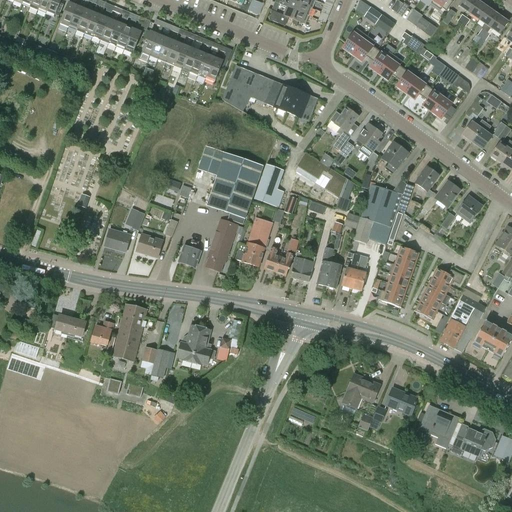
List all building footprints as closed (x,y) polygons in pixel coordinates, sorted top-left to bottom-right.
[(25,0),(23,7),(31,10),(34,0),(25,0)] [(34,0),(31,10),(39,13),(44,0),(34,0)] [(44,0),(39,13),(47,16),(53,0),(44,0)] [(62,0),(53,0),(47,16),(54,19),(57,12),(61,4),(62,0)] [(283,0),(282,0),(275,0),(274,3),(278,5),(279,4),(287,8),(287,9),(309,18),(312,10),(290,1),(289,5),(286,4),(285,1),(283,0)] [(310,0),(290,0),(290,1),(312,10),(315,2),(310,0)] [(440,11),(441,9),(446,12),(453,2),(449,0),(433,0),(431,4),(440,11)] [(474,0),(463,0),(459,7),(469,14),(478,2),(474,0)] [(258,19),(263,8),(262,8),(263,6),(263,5),(253,1),(248,12),(251,13),(250,15),(258,18),(258,19)] [(397,2),(391,11),(396,14),(402,5),(397,2)] [(488,9),(478,2),(469,14),(479,21),(488,9)] [(61,26),(69,29),(78,8),(69,4),(61,26)] [(403,4),(396,14),(401,17),(408,7),(403,4)] [(78,8),(69,29),(77,32),(86,11),(78,8)] [(309,18),(287,9),(284,17),(305,26),(309,18)] [(371,9),(364,17),(375,25),(377,21),(381,17),(381,16),(371,9)] [(489,28),(498,16),(488,9),(479,21),(489,28)] [(77,32),(85,36),(94,14),(86,11),(77,32)] [(131,14),(123,11),(121,16),(123,16),(122,20),(127,22),(128,18),(129,19),(131,14)] [(415,27),(422,17),(413,11),(406,21),(415,27)] [(455,14),(450,11),(442,22),(447,26),(455,14)] [(278,24),(281,16),(272,12),(272,13),(269,21),(278,24)] [(318,21),(321,22),(325,24),(328,16),(324,15),(321,13),(318,21)] [(85,36),(93,39),(102,17),(94,14),(85,36)] [(382,16),(375,26),(388,35),(395,25),(382,16)] [(457,22),(461,25),(465,19),(462,16),(457,22)] [(508,23),(498,16),(489,28),(500,36),(508,23)] [(102,17),(93,39),(101,42),(110,21),(102,17)] [(465,19),(461,25),(465,27),(469,21),(465,19)] [(163,28),(165,24),(155,20),(153,24),(163,28)] [(101,42),(109,46),(118,24),(110,21),(101,42)] [(118,24),(109,46),(117,49),(126,27),(118,24)] [(430,38),(436,29),(429,24),(423,33),(430,38)] [(117,49),(125,52),(134,30),(126,27),(117,49)] [(481,29),(477,36),(481,40),(486,33),(481,29)] [(142,34),(134,30),(125,52),(133,55),(142,34)] [(366,37),(356,30),(342,49),(352,56),(366,37)] [(142,55),(151,59),(160,37),(151,33),(142,55)] [(486,33),(481,40),(484,42),(489,35),(486,33)] [(160,37),(151,59),(158,62),(167,40),(160,37)] [(352,56),(361,63),(366,57),(370,60),(377,50),(373,47),(376,44),(366,37),(352,56)] [(158,62),(167,65),(176,43),(167,40),(158,62)] [(176,43),(167,65),(175,68),(183,47),(176,43)] [(215,59),(206,81),(214,85),(220,70),(223,71),(231,51),(220,46),(218,51),(225,54),(221,62),(215,59)] [(175,68),(183,72),(191,50),(183,47),(175,68)] [(381,53),(377,50),(370,60),(374,63),(369,69),(379,76),(393,56),(384,49),(381,53)] [(199,53),(191,50),(183,72),(181,77),(188,80),(190,75),(199,53)] [(190,75),(198,78),(207,56),(199,53),(190,75)] [(207,56),(198,78),(206,81),(215,59),(207,56)] [(396,79),(403,70),(399,67),(402,63),(393,56),(379,76),(388,82),(392,76),(396,79)] [(479,63),(472,58),(465,69),(472,73),(479,63)] [(255,101),(264,79),(236,68),(223,102),(243,114),(252,100),(255,101)] [(443,80),(450,71),(445,68),(438,77),(443,80)] [(405,95),(416,79),(403,70),(396,79),(400,82),(396,88),(405,95)] [(291,90),(264,79),(255,101),(282,112),(291,90)] [(423,98),(430,89),(416,79),(405,95),(414,102),(419,95),(423,98)] [(511,84),(510,83),(503,93),(509,98),(511,94),(511,84)] [(427,101),(422,107),(431,114),(443,98),(430,89),(423,98),(427,101)] [(319,101),(291,90),(282,112),(310,124),(319,101)] [(464,115),(469,118),(474,122),(487,104),(477,97),(473,103),(473,102),(464,115)] [(431,114),(441,121),(452,105),(443,98),(431,114)] [(445,115),(450,118),(455,111),(450,107),(445,115)] [(358,117),(352,113),(353,111),(348,108),(347,109),(346,108),(340,116),(337,113),(330,122),(332,123),(329,127),(342,136),(334,147),(340,152),(351,137),(358,128),(353,124),(358,117)] [(463,137),(473,144),(487,125),(481,121),(477,127),(472,123),(463,137)] [(492,135),(498,139),(506,127),(500,123),(492,135)] [(490,128),(487,125),(473,144),(483,151),(492,138),(486,133),(490,128)] [(383,136),(369,126),(355,145),(361,150),(363,146),(374,154),(380,145),(378,143),(383,136)] [(510,131),(506,127),(498,139),(502,142),(510,131)] [(491,157),(501,165),(511,149),(511,143),(509,141),(505,147),(501,144),(491,157)] [(345,159),(354,148),(347,143),(339,155),(345,159)] [(398,145),(397,146),(395,145),(383,161),(389,165),(385,170),(393,177),(409,155),(402,150),(403,149),(398,145)] [(197,171),(217,177),(206,207),(245,220),(263,167),(205,147),(197,171)] [(511,149),(501,165),(511,172),(511,170),(511,149)] [(339,167),(345,159),(339,155),(333,163),(339,167)] [(346,180),(307,157),(298,171),(309,177),(313,180),(340,196),(346,180)] [(253,200),(278,209),(284,193),(277,190),(284,171),(266,165),(253,200)] [(348,167),(345,173),(354,179),(357,173),(348,167)] [(439,177),(426,168),(414,184),(426,193),(439,177)] [(368,189),(372,176),(366,175),(363,187),(368,189)] [(461,192),(448,183),(438,197),(433,193),(421,208),(428,213),(436,201),(448,210),(461,192)] [(413,188),(406,185),(402,196),(403,197),(398,212),(402,214),(406,209),(413,188)] [(179,195),(187,198),(190,189),(182,187),(179,195)] [(362,220),(391,229),(397,211),(398,212),(403,197),(402,196),(392,193),(372,187),(362,220)] [(346,196),(342,194),(340,198),(339,199),(336,208),(336,209),(346,213),(346,211),(348,212),(351,203),(350,203),(350,201),(348,200),(349,198),(345,197),(346,196)] [(90,199),(83,196),(79,207),(86,209),(90,199)] [(290,197),(284,213),(293,216),(298,200),(290,197)] [(483,209),(469,198),(457,215),(464,221),(466,218),(472,223),(483,209)] [(325,208),(311,202),(308,211),(322,216),(325,208)] [(51,220),(53,211),(47,209),(44,218),(51,220)] [(131,229),(138,232),(145,215),(133,210),(129,219),(134,221),(131,229)] [(360,218),(347,214),(343,226),(355,230),(360,218)] [(455,218),(449,214),(440,226),(446,231),(447,229),(448,229),(450,227),(450,225),(455,218)] [(221,219),(205,267),(223,273),(239,225),(230,222),(231,220),(226,218),(225,221),(221,219)] [(259,268),(273,224),(257,219),(247,248),(241,246),(236,260),(259,268)] [(391,229),(362,220),(361,219),(355,242),(367,246),(368,242),(386,247),(392,229),(391,229)] [(177,223),(171,220),(164,235),(171,238),(177,223)] [(333,233),(341,234),(343,225),(335,223),(333,233)] [(511,231),(509,229),(497,247),(511,257),(511,231)] [(122,234),(110,231),(106,248),(117,251),(117,253),(124,255),(125,253),(126,254),(131,236),(126,235),(127,232),(122,231),(122,234)] [(164,242),(143,236),(138,253),(159,259),(164,242)] [(291,240),(287,251),(295,254),(298,242),(291,240)] [(199,243),(191,241),(188,248),(185,247),(179,263),(197,269),(202,253),(196,251),(199,243)] [(317,285),(326,287),(332,264),(335,250),(327,248),(317,285)] [(400,248),(397,257),(416,264),(420,255),(400,248)] [(264,270),(275,274),(281,258),(275,256),(277,250),(272,249),(264,270)] [(315,258),(296,253),(295,258),(290,278),(308,283),(314,263),(313,263),(315,258)] [(281,258),(275,274),(286,278),(294,256),(288,254),(286,260),(281,258)] [(362,258),(355,255),(351,271),(348,270),(343,287),(353,290),(355,280),(353,280),(355,274),(357,275),(362,258)] [(397,257),(394,266),(413,273),(416,264),(397,257)] [(355,280),(353,290),(362,292),(367,275),(365,275),(369,260),(362,258),(357,275),(355,274),(353,280),(355,280)] [(511,272),(511,260),(510,260),(501,274),(508,279),(511,272)] [(343,267),(332,264),(326,287),(337,290),(343,267)] [(410,282),(413,273),(394,266),(390,275),(410,282)] [(450,288),(453,283),(459,286),(464,278),(450,271),(447,275),(436,270),(432,278),(450,288)] [(390,275),(387,284),(407,291),(410,282),(390,275)] [(427,287),(446,296),(450,288),(432,278),(427,287)] [(387,284),(384,293),(404,300),(407,291),(387,284)] [(427,287),(423,295),(442,305),(446,296),(427,287)] [(382,292),(378,301),(401,309),(404,300),(384,293),(382,292)] [(437,313),(442,305),(423,295),(419,304),(437,313)] [(462,296),(457,307),(473,315),(479,305),(468,299),(462,296)] [(437,313),(419,304),(414,312),(433,322),(437,313)] [(133,363),(146,310),(123,305),(115,336),(110,356),(112,357),(112,358),(133,363)] [(473,315),(455,351),(462,355),(487,309),(479,305),(473,315)] [(457,307),(439,343),(455,351),(473,315),(457,307)] [(67,339),(73,320),(57,316),(53,315),(49,328),(54,329),(52,335),(67,339)] [(73,320),(67,339),(83,343),(88,325),(73,320)] [(487,351),(488,351),(488,352),(494,355),(495,353),(501,357),(501,358),(501,359),(511,339),(511,335),(507,333),(508,333),(501,330),(500,332),(497,330),(498,328),(492,324),(491,325),(485,321),(473,343),(474,344),(475,342),(482,346),(480,348),(487,351)] [(102,322),(101,329),(95,327),(90,343),(99,346),(100,343),(106,344),(105,346),(106,346),(111,331),(112,332),(113,325),(102,322)] [(202,329),(192,327),(187,345),(182,344),(179,359),(183,360),(183,361),(193,364),(198,343),(196,343),(196,342),(194,341),(196,335),(206,337),(207,331),(202,329)] [(198,343),(193,364),(203,366),(204,365),(209,366),(212,351),(207,350),(212,332),(202,329),(207,331),(206,337),(196,335),(194,341),(196,342),(196,343),(198,343)] [(110,356),(115,336),(111,335),(106,355),(110,356)] [(223,339),(222,344),(219,354),(228,357),(232,342),(223,339)] [(17,353),(38,357),(39,347),(19,343),(17,353)] [(144,348),(141,361),(153,364),(157,351),(144,348)] [(511,359),(503,375),(511,380),(511,359)] [(168,363),(157,360),(153,377),(164,379),(168,363)] [(379,386),(354,375),(342,403),(352,407),(356,397),(372,403),(379,386)] [(121,383),(110,380),(107,393),(118,396),(121,383)] [(143,389),(128,385),(126,395),(140,399),(143,389)] [(408,398),(392,391),(386,406),(409,416),(416,399),(408,396),(408,398)] [(435,409),(428,406),(418,431),(438,439),(435,445),(446,450),(459,420),(451,417),(450,418),(434,412),(435,409)] [(377,407),(372,419),(372,420),(381,424),(386,411),(377,407)] [(303,413),(293,409),(290,415),(300,420),(303,413)] [(372,419),(363,415),(357,428),(367,432),(372,420),(372,419)] [(467,427),(461,425),(452,447),(477,458),(480,451),(483,452),(491,449),(494,442),(491,433),(483,430),(481,435),(468,430),(467,427)] [(511,440),(502,437),(494,456),(509,462),(511,455),(511,440)]
